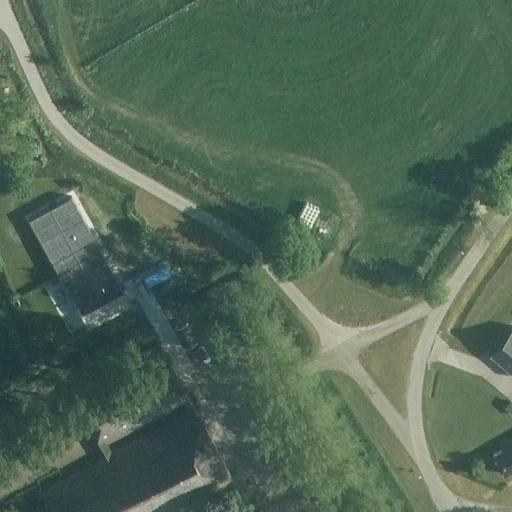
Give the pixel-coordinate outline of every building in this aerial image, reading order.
[(71,195),(28,219),(81,314),(123,291),(71,195)] [(232,343),(243,337),(232,316),(221,322),(232,343)] [(184,348),(197,341),(187,321),(173,328),(184,348)] [(511,326),(489,354),(511,373),(511,326)] [(186,511),(236,486),(161,343),(67,393),(102,459),(37,492),(47,511),(186,511)] [(511,436),(498,445),(501,449),(492,454),(505,475),(511,470),(511,436)]
